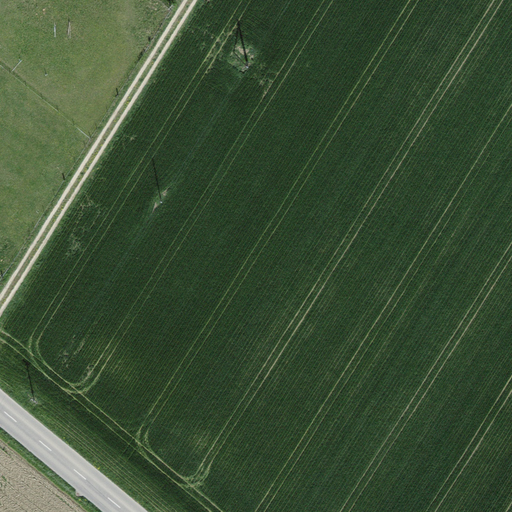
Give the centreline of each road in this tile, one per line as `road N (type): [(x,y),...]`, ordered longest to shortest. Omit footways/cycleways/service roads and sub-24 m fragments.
road 1 (track): [(189,0),(0,302)]
road 2 (tertiary): [(0,407),(124,511)]
